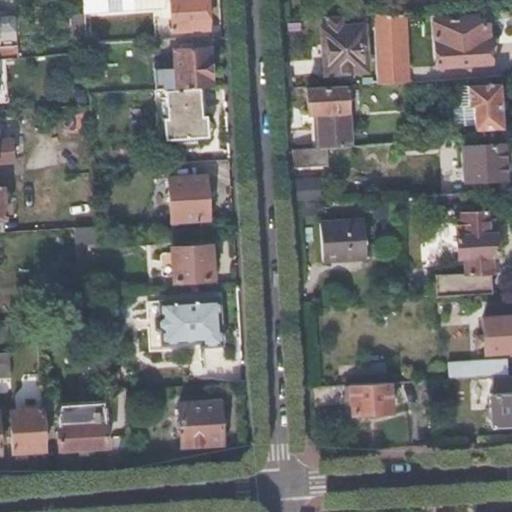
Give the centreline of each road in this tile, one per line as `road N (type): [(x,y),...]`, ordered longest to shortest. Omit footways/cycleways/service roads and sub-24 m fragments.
road 1 (residential): [(252,0),(285,484)]
road 2 (residential): [(0,503),(285,484)]
road 3 (residential): [(285,484),(511,471)]
